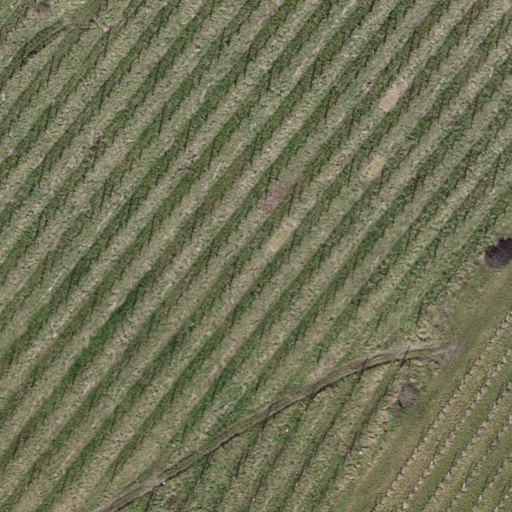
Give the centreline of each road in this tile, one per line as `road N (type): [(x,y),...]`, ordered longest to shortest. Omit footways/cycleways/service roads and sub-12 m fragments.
road 1 (track): [(361,511),(511,292)]
road 2 (track): [(429,412),(224,511)]
